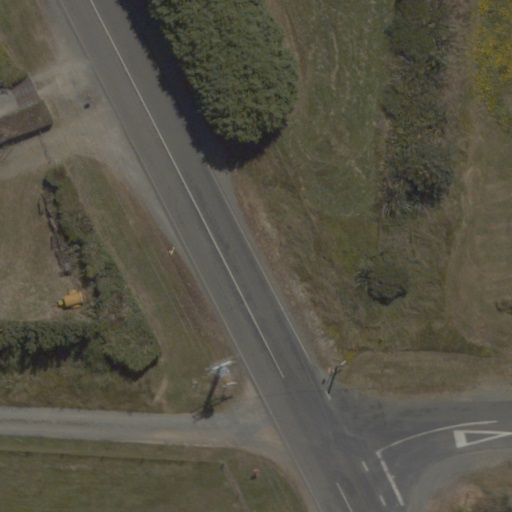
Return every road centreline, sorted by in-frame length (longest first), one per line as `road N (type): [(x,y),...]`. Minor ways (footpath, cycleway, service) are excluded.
road 1 (tertiary): [(89,0),(320,453)]
road 2 (residential): [(320,453),(231,431),(0,423)]
road 3 (residential): [(320,453),(511,420)]
